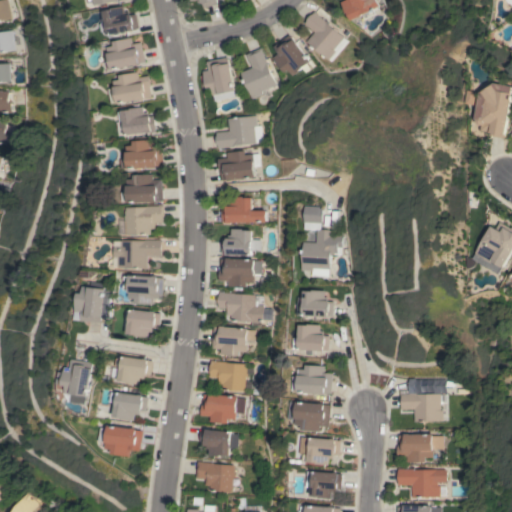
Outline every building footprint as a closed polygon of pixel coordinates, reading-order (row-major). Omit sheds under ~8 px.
[(6,0),(11,18),(0,20),(0,0),(6,0)] [(217,0),(218,4),(204,8),(202,1),(199,2),(198,0),(195,0),(192,1),(191,0),(217,0)] [(373,9),(375,13),(365,19),(363,15),(352,20),(348,12),(347,13),(341,2),(345,0),(377,0),(380,6),(373,9)] [(105,11),(114,9),(114,8),(126,5),(127,12),(130,11),(131,15),(137,13),(140,28),(111,35),(105,31),(104,30),(103,26),(102,24),(104,23),(104,21),(104,19),(104,18),(106,17),(105,11)] [(306,42),(314,32),(304,24),(314,11),(318,14),(317,14),(325,21),(324,21),(343,36),(342,37),(347,41),(330,62),(306,42)] [(15,50),(0,52),(0,32),(12,30),(15,50)] [(297,42),(296,43),(314,65),(305,73),(301,68),(292,75),(287,70),(285,72),(273,58),(278,53),(273,47),(288,34),(293,40),(294,39),(297,42)] [(141,63),(141,64),(137,65),(114,70),(114,68),(110,69),(108,61),(112,60),(110,53),(111,53),(109,42),(133,37),(135,44),(143,42),(147,62),(141,63)] [(241,72),(252,67),(246,54),(260,48),(276,85),(261,91),(262,94),(252,98),(241,72)] [(203,71),(208,70),(207,61),(228,57),(235,91),(213,95),(211,88),(207,89),(203,71)] [(0,63),(11,63),(12,82),(0,82),(0,63)] [(140,72),(141,77),(151,75),(152,86),(151,86),(153,96),(147,97),(147,99),(143,100),(143,99),(120,103),(116,80),(123,79),(122,75),(140,72)] [(511,103),(506,138),(491,135),(492,132),(483,130),(483,126),(481,124),(479,121),(479,119),(478,119),(483,93),(490,88),(497,83),(511,85),(511,103)] [(0,90),(9,91),(9,98),(13,103),(12,103),(12,113),(0,113),(0,90)] [(121,136),(120,122),(125,122),(124,111),(133,110),(133,108),(145,107),(146,112),(149,112),(150,116),(155,115),(155,118),(156,118),(157,126),(156,126),(157,132),(128,135),(121,136)] [(256,115),(257,126),(255,126),(256,143),(223,147),(223,148),(218,148),(218,145),(217,145),(216,136),(217,136),(216,132),(229,131),(228,118),(256,115)] [(0,121),(6,122),(6,124),(12,125),(11,135),(8,134),(7,144),(0,143),(0,121)] [(130,167),(124,168),(123,159),(129,158),(128,151),(129,151),(129,146),(135,145),(134,141),(154,139),(155,146),(162,145),(164,165),(158,166),(158,167),(130,169),(130,167)] [(233,180),(228,181),(228,179),(221,180),(220,169),(219,169),(218,158),(227,157),(227,152),(245,150),(246,154),(253,154),(255,177),(233,180)] [(157,201),(157,202),(153,202),(153,201),(130,203),(129,179),(136,179),(136,174),(154,174),(154,179),(163,179),(164,201),(157,201)] [(224,222),(223,206),(229,206),(229,197),(244,196),(244,197),(253,197),(253,210),(267,210),(267,222),(224,222)] [(165,221),(155,222),(156,228),(151,228),(151,233),(129,234),(129,233),(127,234),(126,215),(127,215),(127,211),(128,211),(128,208),(148,207),(148,206),(159,205),(164,205),(165,221)] [(305,222),(306,205),(323,206),(323,212),(324,212),(323,219),(322,223),(305,222)] [(476,258),(494,226),(498,228),(502,221),(511,226),(511,257),(507,267),(506,266),(502,273),(476,258)] [(231,254),(231,255),(226,255),(226,254),(221,253),(222,238),(231,238),(232,228),(244,229),(244,230),(253,230),(253,239),(261,239),(261,251),(252,250),(252,255),(231,254)] [(304,242),(316,242),(317,230),(321,230),(321,229),(330,229),(330,230),(334,230),(334,234),(343,235),(342,247),(338,247),(338,253),(334,253),(334,254),(331,254),(330,268),(329,268),(329,277),(313,276),(313,270),(303,270),(304,242)] [(116,267),(116,240),(147,241),(147,239),(163,240),(162,256),(149,256),(149,268),(116,267)] [(255,259),(255,260),(261,260),(261,274),(254,274),(254,282),(247,282),(247,286),(228,286),(228,281),(219,280),(219,270),(221,270),(221,259),(255,259)] [(163,299),(154,298),(154,304),(136,303),(136,299),(129,298),(130,290),(125,289),(126,276),(130,276),(130,275),(165,277),(163,299)] [(113,318),(104,317),(103,322),(83,320),(84,312),(78,311),(79,293),(84,293),(85,286),(93,286),(93,287),(108,289),(115,290),(113,318)] [(314,291),(314,289),(326,290),(325,297),(328,297),(328,300),(330,300),(330,301),(335,302),(334,316),(329,315),(329,317),(298,314),(299,296),(304,297),(305,290),(314,291)] [(262,306),(264,306),(264,308),(273,308),(272,320),(263,319),(263,323),(230,320),(230,315),(227,315),(228,309),(218,308),(219,291),(263,295),(262,306)] [(129,322),(130,322),(131,309),(156,311),(156,313),(161,313),(160,327),(155,327),(155,329),(153,328),(153,331),(150,331),(149,337),(137,336),(137,334),(128,334),(129,322)] [(310,325),(310,323),(322,324),(321,331),(325,331),(324,335),(331,335),(330,350),(325,350),(325,351),(294,349),(295,337),(299,338),(300,324),(310,325)] [(214,326),(248,328),(247,351),(240,351),(239,355),(221,354),(221,348),(213,348),(214,326)] [(123,367),(116,366),(118,357),(124,358),(124,356),(144,359),(145,358),(150,359),(149,360),(154,361),(152,375),(147,374),(147,376),(142,376),(141,385),(129,383),(129,382),(120,380),(123,367)] [(96,362),(95,368),(97,369),(96,373),(95,373),(92,396),(90,395),(89,404),(75,402),(76,394),(69,393),(70,386),(66,385),(68,367),(74,367),(75,359),(96,362)] [(246,371),(247,371),(247,377),(246,377),(245,391),(222,390),(223,384),(219,384),(219,378),(210,377),(210,372),(210,365),(211,365),(211,361),(246,363),(246,371)] [(332,393),(326,393),(326,395),(321,394),(321,393),(299,392),(300,369),(306,369),(307,365),(326,366),(325,373),(334,373),(332,393)] [(414,422),(414,409),(400,409),(400,393),(409,393),(409,379),(440,378),(446,379),(446,381),(453,381),(453,386),(446,386),(446,404),(439,404),(440,410),(442,410),(443,421),(414,422)] [(117,405),(118,406),(118,402),(111,402),(113,392),(119,393),(119,392),(140,395),(140,394),(144,394),(144,396),(149,397),(148,411),(142,410),(142,411),(141,411),(141,414),(137,414),(136,420),(124,419),(124,417),(115,416),(117,405)] [(245,397),(243,420),(229,419),(228,423),(210,422),(211,416),(201,415),(202,404),(203,404),(204,393),(238,396),(245,397)] [(291,402),(332,405),(330,426),(321,426),(321,431),(303,430),(304,425),(296,424),(297,417),(290,419),(291,402)] [(142,451),(133,450),(132,456),(114,453),(114,449),(107,448),(108,442),(101,441),(103,427),(110,428),(111,425),(133,428),(133,427),(138,428),(138,430),(144,430),(142,451)] [(231,431),(231,433),(239,434),(238,448),(231,448),(230,455),(221,455),(221,456),(206,455),(207,445),(201,444),(202,429),(231,431)] [(397,446),(398,446),(398,434),(432,434),(433,436),(443,436),(443,448),(433,448),(433,451),(432,451),(433,458),(425,458),(425,462),(407,462),(407,456),(398,456),(397,446)] [(318,463),(309,462),(309,461),(304,460),(305,453),(310,454),(310,452),(311,452),(312,449),(308,448),(306,446),(306,442),(309,440),(312,441),(312,437),(332,439),(332,438),(337,438),(337,440),(342,440),(341,455),(336,454),(336,455),(335,455),(334,458),(331,458),(331,465),(318,463)] [(198,461),(213,462),(212,463),(234,465),(234,467),(235,468),(235,476),(240,477),(240,484),(232,483),(232,492),(210,491),(210,485),(205,485),(206,478),(196,478),(198,461)] [(444,469),(446,471),(447,479),(444,482),(437,482),(437,485),(440,485),(440,497),(412,497),(412,485),(398,485),(398,468),(444,469)] [(343,473),(343,477),(344,477),(343,486),(342,489),(337,488),(337,492),(333,492),(333,498),(321,498),(321,496),(312,496),(313,485),(314,485),(314,482),(307,482),(308,471),(343,473)] [(0,479),(2,478),(12,491),(0,500),(0,479)] [(13,511),(24,497),(23,496),(27,491),(41,502),(35,511),(36,511),(13,511)]
